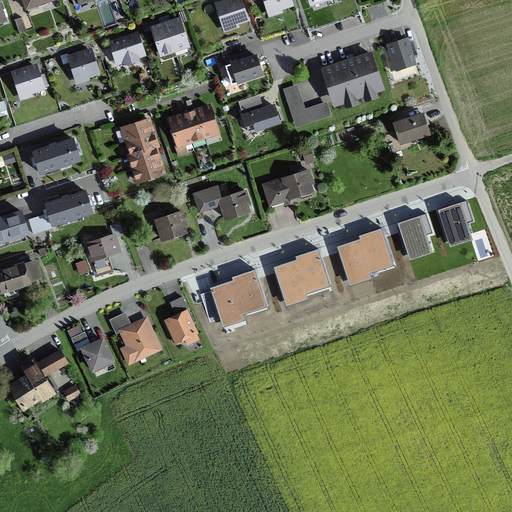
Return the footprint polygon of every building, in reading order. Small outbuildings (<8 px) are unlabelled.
[(22,0),(25,9),(51,0),(22,0)] [(240,0),(221,0),(213,3),(223,33),(238,28),(236,24),(247,20),(240,0)] [(293,0),(264,0),(271,19),(286,14),(284,10),(295,6),(293,0)] [(21,19),(15,21),(19,33),(25,31),(21,19)] [(169,23),(165,24),(161,25),(152,29),(161,57),(175,52),(189,47),(180,19),(169,23)] [(136,33),(106,42),(113,65),(121,63),(122,66),(137,62),(135,57),(143,55),(136,33)] [(391,71),(396,70),(414,64),(406,40),(388,46),(393,60),(388,62),(391,71)] [(91,51),(70,57),(78,82),(87,79),(86,76),(98,72),(91,51)] [(374,68),(370,55),(323,71),(327,84),(332,82),(339,104),(379,90),(372,69),(374,68)] [(239,85),(265,77),(259,57),(233,65),(239,85)] [(35,66),(14,74),(23,98),(30,96),(29,93),(43,88),(35,66)] [(179,116),(168,120),(178,148),(191,143),(205,139),(219,134),(210,106),(199,109),(196,110),(185,114),(182,115),(179,116)] [(274,106),(244,117),(249,133),(279,123),(274,106)] [(292,118),(305,114),(303,107),(290,112),(292,118)] [(423,112),(392,122),(399,144),(430,134),(423,112)] [(127,157),(132,170),(136,183),(164,174),(161,163),(160,160),(159,157),(155,147),(158,146),(155,136),(154,133),(153,130),(149,120),(121,129),(126,143),(130,156),(127,157)] [(70,138),(29,151),(36,174),(78,161),(70,138)] [(307,145),(301,147),(306,163),(312,161),(307,145)] [(307,170),(262,185),(269,206),(314,191),(307,170)] [(84,191),(42,203),(49,225),(90,213),(84,191)] [(216,199),(223,220),(247,213),(246,207),(251,206),(247,193),(241,195),(240,191),(216,199)] [(453,208),(439,213),(448,240),(459,237),(460,240),(472,236),(467,223),(473,221),(467,200),(452,205),(453,208)] [(181,211),(152,220),(159,242),(184,234),(182,227),(186,225),(181,211)] [(19,212),(0,217),(0,241),(26,234),(19,212)] [(414,221),(399,226),(408,254),(419,250),(420,253),(432,249),(427,234),(432,233),(426,213),(412,217),(414,221)] [(345,247),(338,249),(348,279),(357,276),(358,279),(371,275),(368,266),(378,263),(379,266),(393,262),(381,228),(370,232),(371,235),(344,244),(345,247)] [(114,234),(83,244),(88,262),(119,252),(114,234)] [(282,268),(275,270),(284,299),(294,296),(295,300),(308,296),(305,287),(315,284),(316,287),(329,283),(318,248),(306,252),(307,255),(281,264),(282,268)] [(22,263),(0,268),(0,292),(29,285),(27,280),(34,278),(30,263),(22,265),(22,263)] [(255,269),(243,273),(244,276),(217,284),(218,288),(211,290),(221,321),(231,317),(232,320),(244,317),(241,308),(251,304),(252,308),(266,303),(255,269)] [(42,304),(45,303),(49,301),(44,287),(37,290),(42,304)] [(186,345),(198,340),(185,313),(188,312),(181,298),(170,303),(173,311),(178,308),(181,315),(166,322),(173,337),(172,340),(173,343),(177,345),(180,343),(181,340),(183,339),(186,345)] [(121,332),(134,360),(158,349),(145,321),(121,332)] [(77,325),(68,329),(72,336),(80,331),(77,325)] [(86,335),(84,331),(71,338),(74,344),(88,338),(86,335)] [(95,343),(83,348),(93,369),(112,360),(102,339),(95,343)] [(23,376),(6,387),(20,410),(37,400),(39,403),(53,395),(42,377),(65,363),(58,351),(34,366),(32,361),(19,369),(23,376)] [(80,395),(76,387),(65,393),(70,401),(80,395)]
